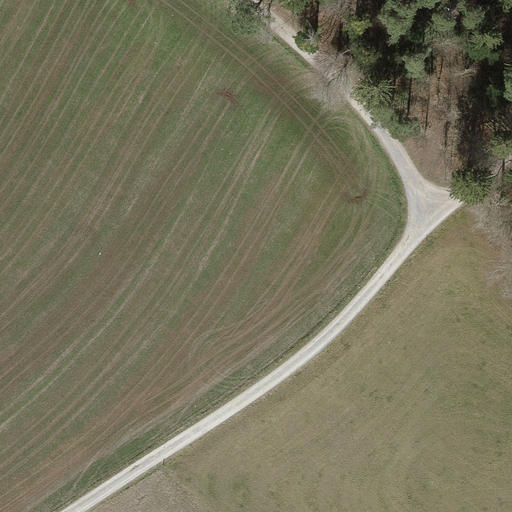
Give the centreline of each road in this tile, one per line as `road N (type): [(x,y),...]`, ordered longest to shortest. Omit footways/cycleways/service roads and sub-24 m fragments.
road 1 (track): [(511,143),(433,217),(345,322),(283,376),(74,511)]
road 2 (track): [(433,217),(343,79),(251,0)]
